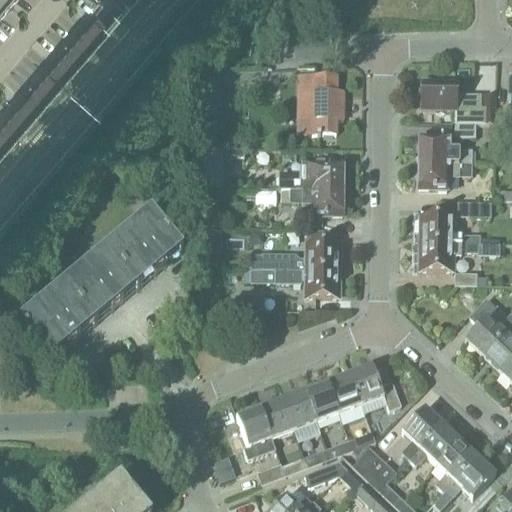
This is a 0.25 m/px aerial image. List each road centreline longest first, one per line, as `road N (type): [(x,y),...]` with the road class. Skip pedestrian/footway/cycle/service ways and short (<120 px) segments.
road 1 (residential): [(378,326),(380,49)]
road 2 (residential): [(186,406),(378,326)]
road 3 (residential): [(0,424),(186,406)]
road 4 (residential): [(511,446),(378,326)]
